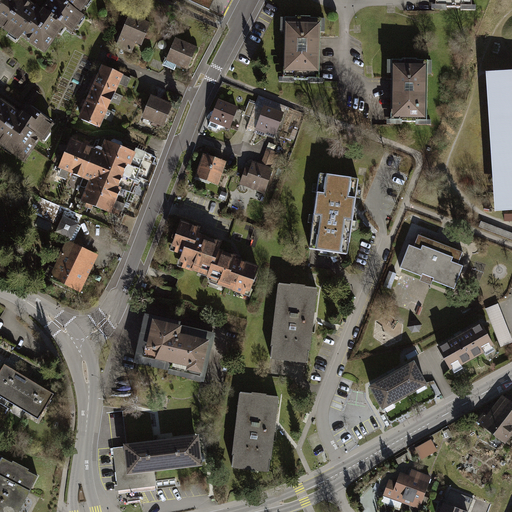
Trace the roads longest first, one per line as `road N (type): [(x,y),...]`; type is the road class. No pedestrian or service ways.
road 1 (residential): [(78,347),(133,272),(196,105),(250,0)]
road 2 (residential): [(394,215),(324,418),(344,472)]
road 3 (secondary): [(344,472),(511,375)]
road 4 (tertiary): [(78,347),(87,391),(84,511)]
